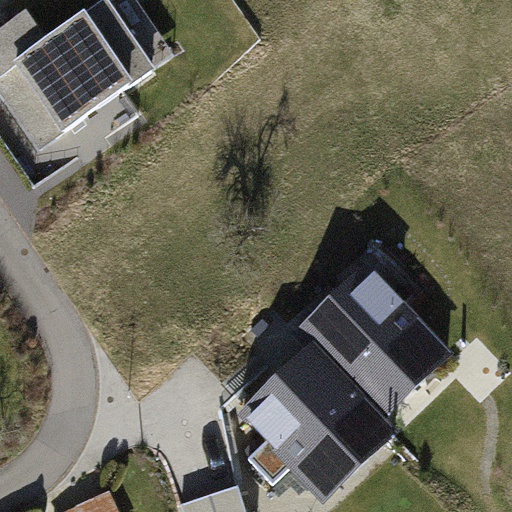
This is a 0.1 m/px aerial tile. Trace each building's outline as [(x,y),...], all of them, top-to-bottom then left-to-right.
[(112,0),(110,0),(0,75),(0,131),(29,174),(167,80),(112,0)] [(455,359),(371,269),(299,336),(312,351),(382,426),(455,359)] [(382,426),(312,351),(244,414),(327,503),(396,440),(382,426)] [(0,379),(0,409),(13,402),(0,379)] [(247,511),(241,490),(183,506),(184,511),(247,511)] [(119,511),(112,496),(78,511),(119,511)]
